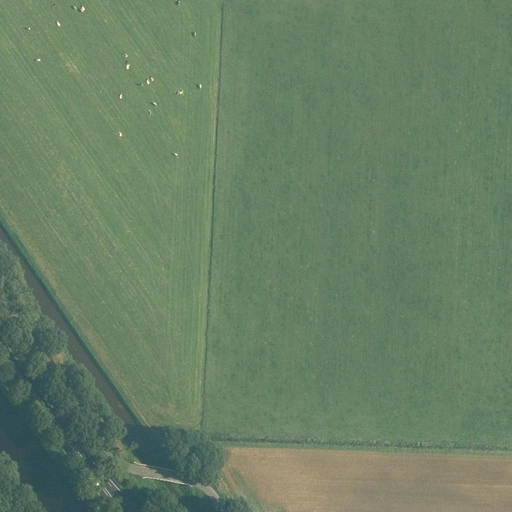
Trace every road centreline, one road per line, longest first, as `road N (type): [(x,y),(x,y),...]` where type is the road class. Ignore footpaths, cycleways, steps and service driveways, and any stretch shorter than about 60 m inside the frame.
road 1 (unclassified): [(230,511),(204,483),(127,469),(101,450),(0,298)]
road 2 (primary): [(120,511),(0,349)]
